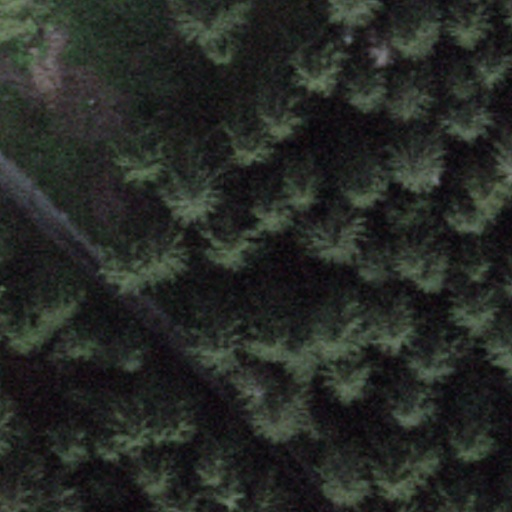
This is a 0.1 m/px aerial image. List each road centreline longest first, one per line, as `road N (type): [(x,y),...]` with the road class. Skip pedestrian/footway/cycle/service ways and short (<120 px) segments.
road 1 (track): [(185,353),(0,182)]
road 2 (track): [(185,353),(317,511)]
